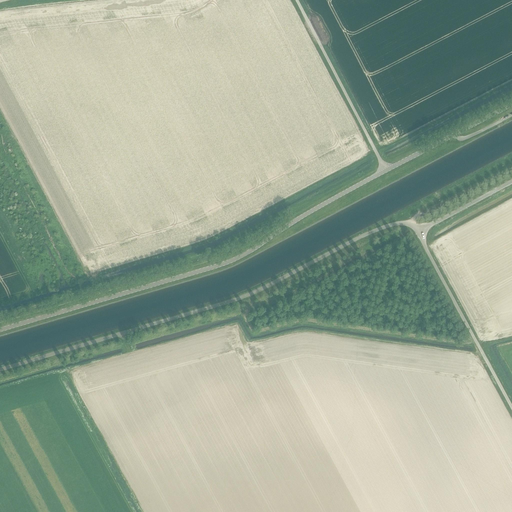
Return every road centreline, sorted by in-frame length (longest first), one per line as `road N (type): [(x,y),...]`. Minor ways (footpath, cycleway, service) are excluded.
road 1 (unclassified): [(0,369),(241,297),(378,228),(421,227)]
road 2 (unclassified): [(0,330),(224,263),(385,170)]
road 3 (track): [(478,345),(310,324),(257,334),(233,315),(229,300)]
road 4 (unclassified): [(511,404),(421,227)]
road 5 (track): [(92,274),(0,105)]
road 6 (unclassified): [(385,170),(296,0)]
road 7 (unclassified): [(385,170),(511,106)]
